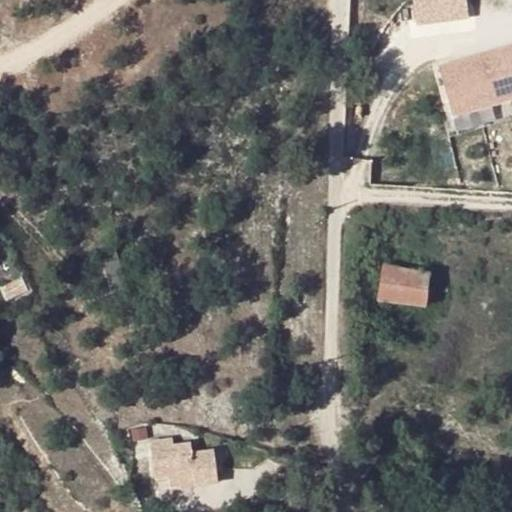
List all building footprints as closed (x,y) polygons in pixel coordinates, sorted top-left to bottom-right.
[(467,0),(413,0),(415,23),(468,20),(467,0)] [(450,115),(511,95),(511,42),(435,68),(450,115)] [(107,237),(81,244),(92,280),(116,271),(107,237)] [(427,281),(381,273),(375,306),(421,313),(427,281)] [(170,455),(151,458),(152,478),(171,478),(190,477),(196,477),(195,458),(176,456),(170,455)] [(205,489),(206,487),(207,485),(206,482),(205,480),(203,479),(200,478),(198,478),(195,480),(194,482),(194,485),(194,487),(196,489),(198,491),(200,491),(203,490),(205,489)]
